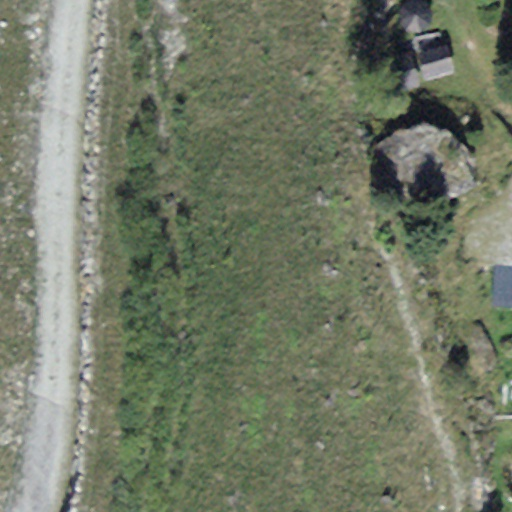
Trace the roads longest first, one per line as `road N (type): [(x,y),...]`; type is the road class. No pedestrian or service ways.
road 1 (track): [(76,0),(59,141),(53,405),(34,511)]
road 2 (track): [(452,0),(511,104)]
